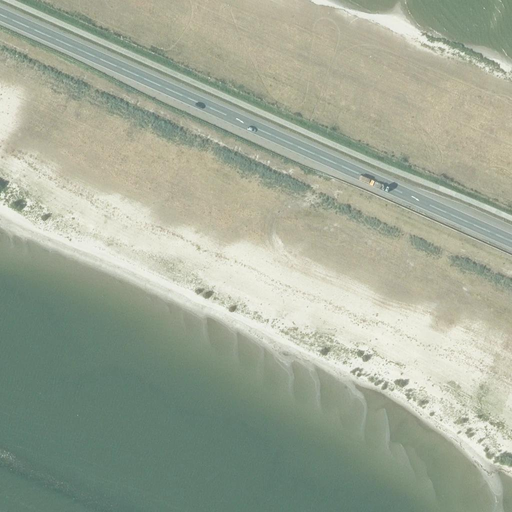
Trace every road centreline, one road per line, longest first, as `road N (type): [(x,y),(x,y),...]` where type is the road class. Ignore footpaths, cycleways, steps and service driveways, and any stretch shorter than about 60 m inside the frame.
road 1 (trunk): [(511,241),(0,13)]
road 2 (unknown): [(319,154),(362,188),(511,259)]
